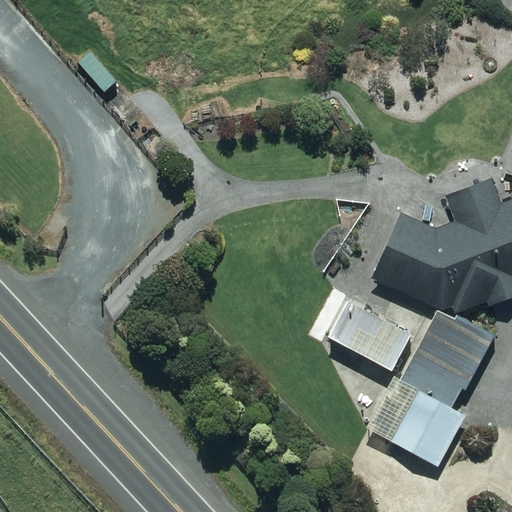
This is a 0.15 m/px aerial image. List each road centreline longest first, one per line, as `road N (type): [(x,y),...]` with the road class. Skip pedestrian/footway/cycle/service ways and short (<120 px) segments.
road 1 (unknown): [(6,315),(99,210),(112,179),(112,145),(71,66),(1,0)]
road 2 (primary): [(0,308),(187,511)]
